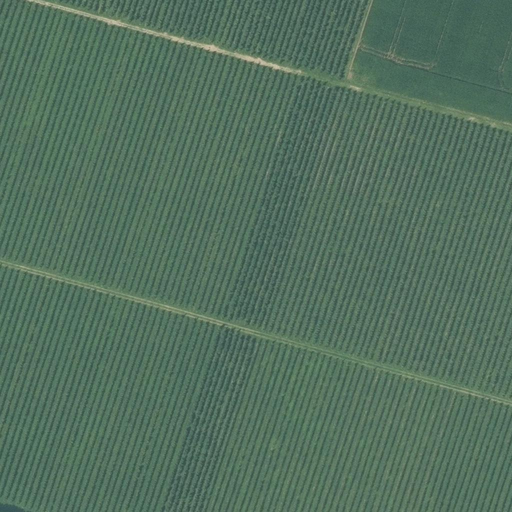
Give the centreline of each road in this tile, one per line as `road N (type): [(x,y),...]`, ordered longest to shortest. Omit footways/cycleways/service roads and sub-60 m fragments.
road 1 (track): [(0,264),(511,405)]
road 2 (track): [(24,0),(511,131)]
